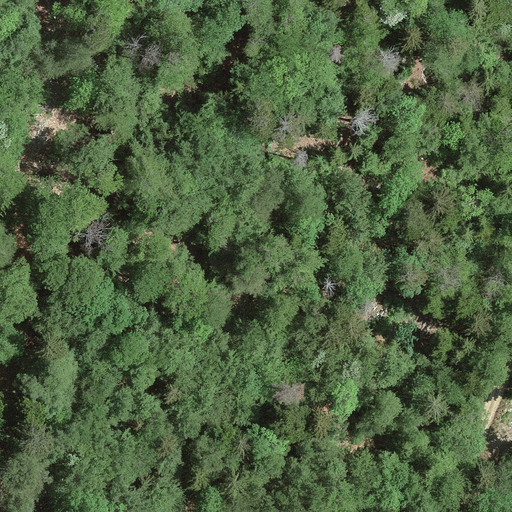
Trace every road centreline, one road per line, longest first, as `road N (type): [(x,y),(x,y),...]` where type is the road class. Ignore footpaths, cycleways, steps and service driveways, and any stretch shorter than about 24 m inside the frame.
road 1 (track): [(0,434),(35,204),(52,0)]
road 2 (track): [(511,382),(461,511)]
